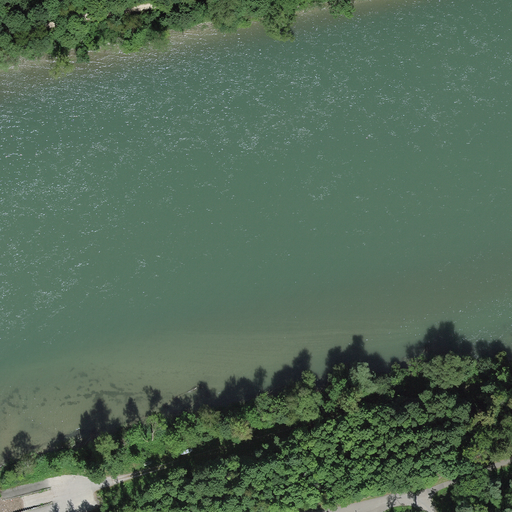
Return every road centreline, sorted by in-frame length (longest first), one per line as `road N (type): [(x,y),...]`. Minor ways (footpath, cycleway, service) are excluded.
road 1 (track): [(100,483),(511,366)]
road 2 (track): [(182,0),(0,34)]
